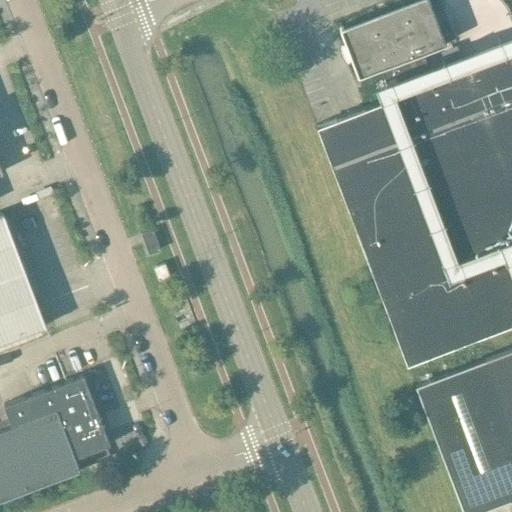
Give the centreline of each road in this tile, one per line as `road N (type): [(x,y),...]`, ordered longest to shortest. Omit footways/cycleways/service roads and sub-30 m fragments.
road 1 (unclassified): [(193,467),(17,0)]
road 2 (tertiary): [(276,431),(119,20)]
road 3 (unclassified): [(75,511),(193,467)]
